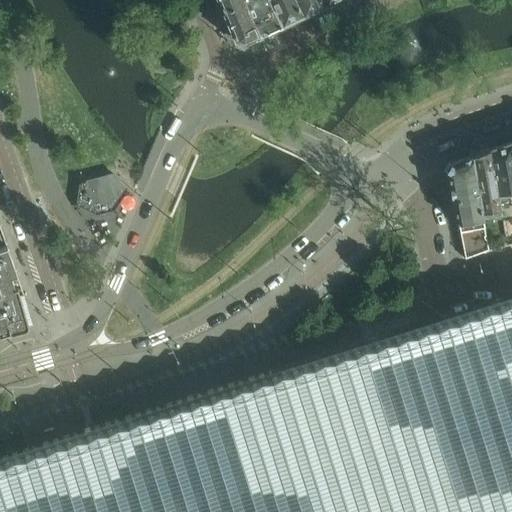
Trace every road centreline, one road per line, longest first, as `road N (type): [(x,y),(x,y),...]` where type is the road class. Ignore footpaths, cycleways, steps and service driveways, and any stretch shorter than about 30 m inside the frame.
road 1 (residential): [(72,352),(147,343),(213,312),(296,252),(372,173)]
road 2 (residential): [(207,103),(171,156),(93,329),(72,352)]
road 3 (residential): [(0,144),(72,352)]
road 4 (residential): [(372,173),(207,103)]
road 5 (residential): [(384,0),(257,59),(224,63)]
road 6 (residential): [(511,106),(425,136),(372,173)]
